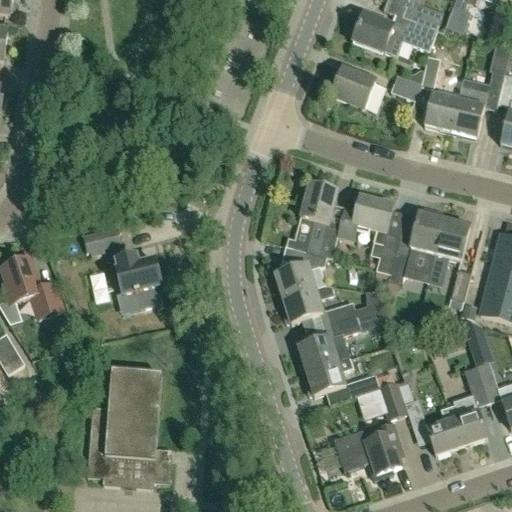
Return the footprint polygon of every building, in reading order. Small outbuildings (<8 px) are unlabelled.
[(12,0),(0,0),(0,19),(10,21),(12,0)] [(401,20),(407,5),(394,0),(388,15),(396,18),(401,20)] [(408,0),(407,5),(401,20),(414,26),(436,35),(444,20),(421,11),(425,0),(408,0)] [(457,0),(453,13),(465,17),(470,0),(457,0)] [(404,46),(406,47),(428,56),(436,35),(414,26),(410,37),(391,30),(362,20),(353,47),(382,57),(382,56),(392,59),(398,63),(404,46)] [(421,90),(421,91),(433,94),(439,63),(427,61),(421,90)] [(332,102),(364,114),(374,87),(342,74),(332,102)] [(458,105),(457,105),(449,137),(476,143),(483,112),(495,115),(497,110),(504,79),(492,77),(487,100),(460,94),(458,105)] [(511,81),(504,79),(497,110),(509,112),(511,98),(511,81)] [(421,91),(421,90),(397,80),(390,97),(413,106),(407,124),(413,126),(417,108),(421,91)] [(449,137),(457,105),(431,99),(424,131),(449,137)] [(511,152),(511,117),(508,117),(500,149),(511,152)] [(305,256),(327,262),(330,263),(339,231),(328,228),(336,197),(309,189),(301,221),(313,224),(305,256)] [(356,216),(344,213),(339,233),(337,239),(338,240),(354,244),(357,235),(358,230),(370,234),(377,235),(374,247),(383,250),(380,262),(377,275),(389,279),(390,279),(398,248),(385,245),(386,238),(392,216),(393,211),(360,203),(356,216)] [(388,287),(399,290),(400,291),(403,281),(405,272),(419,275),(430,278),(433,270),(444,224),(434,221),(435,219),(433,216),(424,213),(421,215),(420,218),(419,218),(418,222),(412,245),(399,242),(398,248),(390,279),(389,279),(388,284),(387,287),(388,287)] [(444,224),(433,270),(440,271),(444,269),(446,262),(460,266),(469,230),(444,224)] [(87,256),(90,256),(103,253),(104,252),(121,248),(118,234),(84,242),(87,256)] [(494,267),(511,271),(511,243),(501,241),(494,267)] [(324,271),(326,263),(327,262),(305,256),(305,257),(285,252),(282,267),(286,268),(288,275),(275,279),(283,303),(281,304),(314,294),(325,291),(320,272),(324,271)] [(157,293),(160,292),(153,265),(144,267),(143,262),(137,263),(137,261),(116,266),(117,274),(116,274),(123,302),(136,298),(140,314),(160,309),(157,293)] [(29,263),(1,273),(6,289),(4,289),(9,304),(11,310),(17,308),(31,303),(38,325),(63,317),(55,294),(41,298),(29,263)] [(511,300),(511,271),(494,267),(487,293),(511,300)] [(470,277),(459,274),(451,303),(463,307),(470,277)] [(322,319),(318,306),(334,301),(331,292),(325,291),(314,294),(281,304),(281,305),(284,305),(287,314),(282,315),(287,329),(291,327),(292,329),(322,319)] [(511,328),(511,300),(487,293),(480,320),(511,328)] [(9,304),(0,306),(0,310),(11,329),(22,325),(17,308),(11,310),(9,304)] [(329,329),(356,321),(351,307),(325,316),(329,329)] [(299,352),(300,354),(296,355),(300,368),(304,367),(307,376),(349,362),(342,340),(360,334),(362,337),(385,331),(380,315),(356,322),(356,321),(329,329),(333,342),(329,343),(329,342),(299,352)] [(0,342),(0,367),(8,380),(25,370),(6,339),(0,342)] [(345,391),(340,378),(353,374),(349,362),(307,376),(305,377),(307,377),(310,386),(306,387),(310,401),(315,399),(315,401),(345,391)] [(500,397),(494,379),(490,367),(477,372),(488,408),(501,404),(502,404),(500,397)] [(476,412),(488,408),(477,372),(464,376),(467,388),(472,400),(452,407),(454,410),(448,412),(461,452),(488,443),(479,416),(477,417),(476,412)] [(162,381),(159,381),(112,377),(110,405),(110,408),(109,415),(94,414),(88,482),(104,484),(104,491),(153,494),(154,488),(169,490),(172,458),(156,456),(162,381)] [(352,402),(364,398),(373,395),(378,393),(374,379),(348,388),(352,402)] [(426,429),(417,405),(414,406),(406,386),(398,389),(398,388),(396,388),(408,420),(412,434),(426,429)] [(395,389),(379,394),(387,416),(389,424),(405,419),(395,389)] [(373,395),(357,400),(365,423),(387,416),(379,394),(379,393),(378,393),(373,395)] [(511,435),(511,434),(511,393),(500,397),(502,404),(501,404),(502,408),(511,435)] [(435,460),(461,452),(448,412),(440,415),(444,428),(426,434),(435,460)] [(393,475),(402,471),(397,458),(402,457),(392,430),(377,435),(380,442),(366,447),(362,435),(333,445),(344,476),(368,468),(374,485),(394,478),(393,475)]
